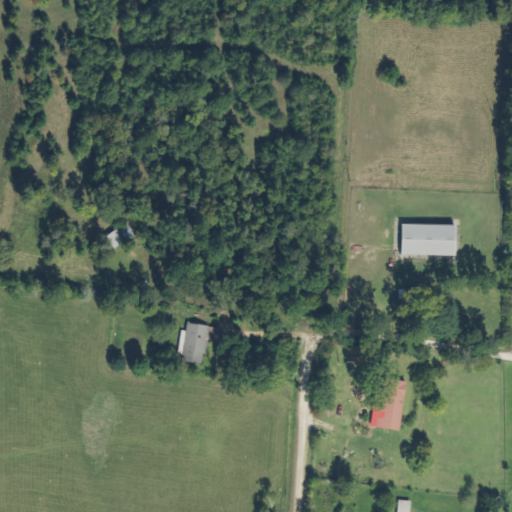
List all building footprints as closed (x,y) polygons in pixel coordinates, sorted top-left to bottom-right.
[(132,237),(121,222),(101,236),(112,251),(132,237)] [(394,254),(447,254),(447,224),(394,224),(394,254)] [(176,360),(199,364),(206,326),(183,322),(176,360)] [(400,380),(372,377),(367,426),(395,429),(400,380)] [(404,511),(405,500),(393,499),(392,511),(404,511)]
